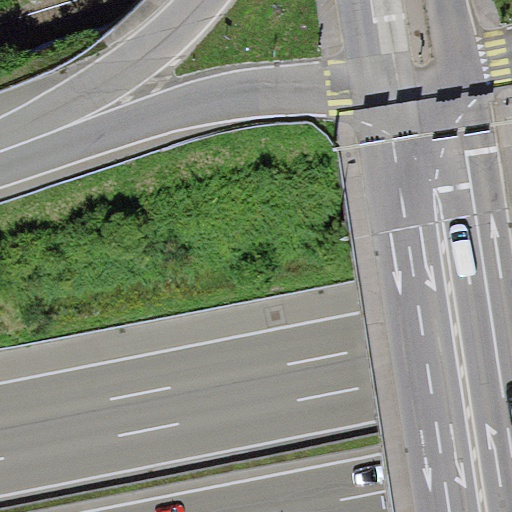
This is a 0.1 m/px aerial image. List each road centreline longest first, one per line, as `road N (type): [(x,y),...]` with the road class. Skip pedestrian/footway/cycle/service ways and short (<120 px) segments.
road 1 (motorway): [(511,343),(0,442)]
road 2 (secondary): [(499,511),(430,58)]
road 3 (motorway): [(430,58),(40,145)]
road 4 (motorway): [(197,0),(168,36),(40,145)]
road 5 (motorway): [(384,511),(511,486)]
